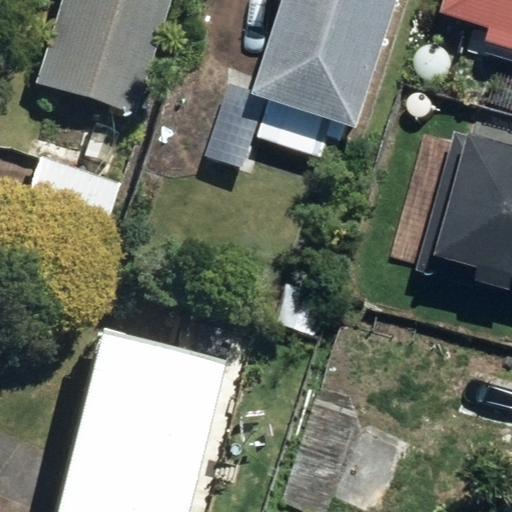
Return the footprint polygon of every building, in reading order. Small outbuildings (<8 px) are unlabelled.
[(54,0),(28,83),(126,114),(161,0),(54,0)] [(258,136),(331,159),(342,124),(355,128),(396,0),(283,0),(253,96),(269,100),(258,136)] [(511,0),(443,0),(439,14),(487,29),(483,40),(511,49),(511,0)] [(434,254),(511,276),(511,143),(469,131),(434,254)] [(11,219),(81,242),(100,182),(29,158),(11,219)] [(161,511),(199,360),(81,331),(36,511),(161,511)] [(464,339),(448,386),(483,397),(498,350),(464,339)] [(380,511),(408,455),(361,433),(330,501),(353,511),(380,511)]
